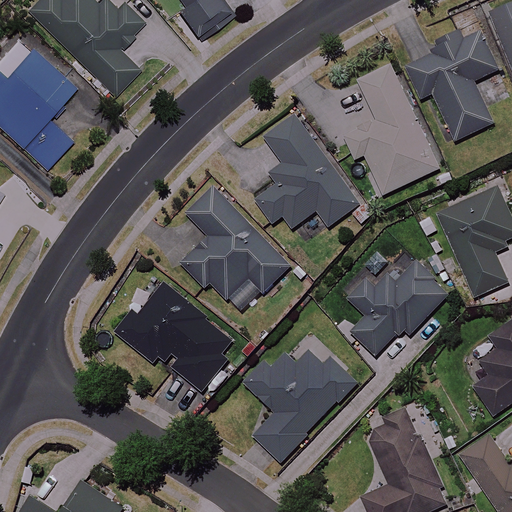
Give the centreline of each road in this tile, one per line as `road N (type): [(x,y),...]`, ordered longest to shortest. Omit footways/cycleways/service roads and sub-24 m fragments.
road 1 (tertiary): [(347,0),(202,105),(114,195),(44,306),(17,368)]
road 2 (residential): [(258,511),(17,368)]
